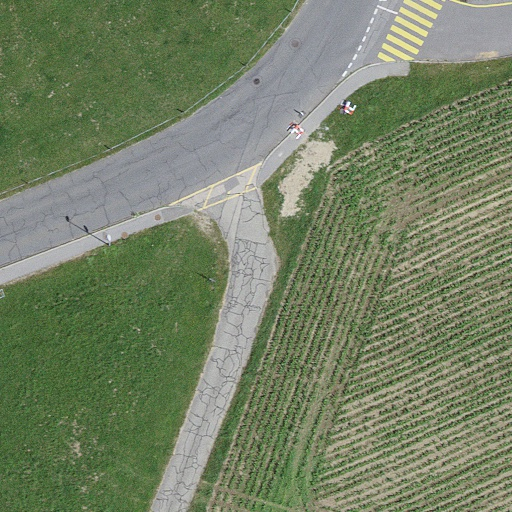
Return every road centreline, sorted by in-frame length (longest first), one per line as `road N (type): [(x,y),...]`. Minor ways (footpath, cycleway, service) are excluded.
road 1 (unclassified): [(352,0),(304,82),(220,150),(0,237)]
road 2 (unclassified): [(352,0),(412,24),(486,34),(511,28)]
